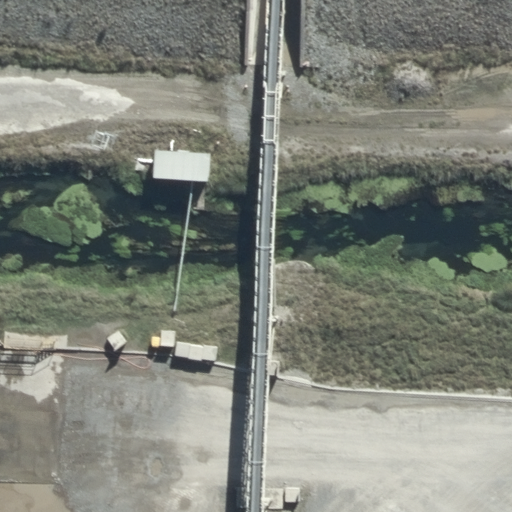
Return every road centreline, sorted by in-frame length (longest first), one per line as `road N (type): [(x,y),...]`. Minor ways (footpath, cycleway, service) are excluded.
road 1 (track): [(0,386),(87,393),(299,435),(511,441)]
road 2 (track): [(511,56),(0,30)]
